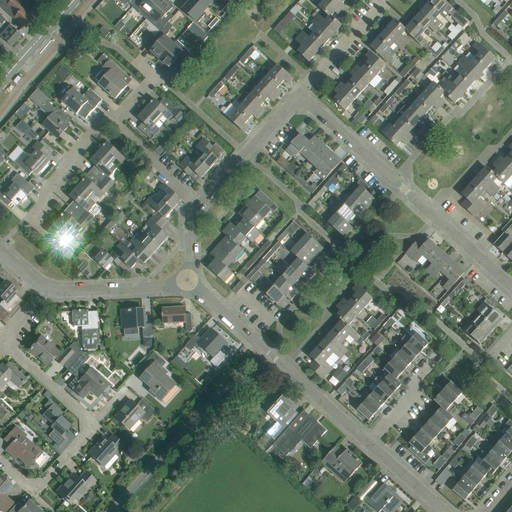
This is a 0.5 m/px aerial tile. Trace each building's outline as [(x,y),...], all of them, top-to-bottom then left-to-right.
[(23,0),(0,0),(0,6),(14,19),(15,18),(27,28),(34,20),(18,5),(23,0)] [(146,19),(163,0),(139,0),(133,7),(146,19)] [(167,4),(163,0),(146,19),(160,32),(163,28),(170,20),(166,16),(169,12),(173,8),(168,3),(167,4)] [(209,6),(203,0),(191,0),(190,2),(203,13),(209,6)] [(343,12),(329,0),(324,0),(319,6),(330,16),(331,16),(335,12),(339,16),(343,12)] [(342,4),(345,0),(329,0),(343,12),(346,8),(342,4)] [(432,0),(429,4),(440,14),(444,9),(451,16),(450,17),(463,28),(468,23),(442,0),(432,0)] [(203,13),(190,2),(183,10),(198,23),(205,15),(203,13)] [(435,19),(440,14),(429,4),(421,12),(439,29),(442,25),(435,19)] [(496,14),(502,8),(498,5),(493,11),(496,14)] [(503,20),(508,14),(505,11),(499,17),(503,20)] [(439,29),(421,12),(413,21),(424,31),(428,27),(435,33),(439,29)] [(341,26),(331,16),(330,16),(325,21),(318,14),(315,18),(333,35),(341,26)] [(285,16),(281,20),(287,26),(291,21),(285,16)] [(497,26),(503,20),(499,17),(494,23),(497,26)] [(333,35),(315,18),(311,22),(318,28),(314,33),(325,44),(333,35)] [(401,36),(405,31),(405,30),(395,20),(387,29),(405,46),(408,42),(401,36)] [(503,20),(497,26),(500,29),(506,23),(505,22),(503,20)] [(426,43),(419,36),(424,31),(413,21),(405,30),(405,31),(435,58),(444,49),(441,46),(435,52),(425,44),(426,43)] [(22,35),(14,28),(9,23),(0,32),(0,35),(12,46),(22,35)] [(110,33),(103,27),(99,31),(106,37),(110,33)] [(169,33),(163,28),(160,32),(153,40),(158,44),(155,48),(151,52),(156,57),(156,56),(160,60),(174,44),(173,44),(165,37),(169,33)] [(405,46),(387,29),(378,38),(390,48),(394,43),(401,50),(405,46)] [(325,44),(314,33),(309,38),(302,32),(299,36),(317,53),(325,44)] [(317,53),(299,36),(296,39),(303,46),(298,51),(309,62),(317,53)] [(385,53),(390,48),(378,38),(370,47),(388,64),(392,59),(385,53)] [(177,40),(173,44),(174,44),(160,60),(169,68),(173,64),(176,60),(180,65),(191,53),(177,40)] [(495,59),(477,42),(473,47),(479,53),(475,57),(487,68),(495,59)] [(250,57),(255,51),(252,48),(246,54),(250,57)] [(385,66),(377,58),(369,52),(365,56),(370,60),(366,65),(377,75),(385,66)] [(244,63),(250,57),(246,54),(241,60),(244,63)] [(487,68),(475,57),(470,62),(464,56),(460,60),(479,77),(487,68)] [(479,77),(460,60),(456,64),(463,70),(459,75),(471,86),(479,77)] [(127,86),(118,78),(123,73),(109,61),(93,79),(115,99),(127,86)] [(234,75),(239,68),(236,65),(230,71),(234,75)] [(293,80),(277,65),(269,74),(280,85),(285,80),(289,84),(293,80)] [(377,75),(366,65),(361,70),(357,66),(353,70),(369,84),(377,75)] [(412,69),(408,65),(400,74),(404,78),(412,69)] [(433,67),(429,71),(435,77),(439,72),(433,67)] [(415,78),(421,72),(417,69),(412,74),(415,78)] [(369,84),(353,70),(350,74),(354,77),(350,82),(361,93),(369,84)] [(228,81),(234,75),(230,71),(225,78),(228,81)] [(280,85),(269,74),(261,83),(277,97),(280,94),(276,90),(280,85)] [(471,86),(459,75),(454,80),(448,74),(444,77),(463,95),(471,86)] [(463,95),(444,77),(440,82),(447,88),(443,93),(444,94),(455,104),(463,95)] [(392,90),(398,84),(394,80),(389,86),(392,90)] [(405,90),(410,84),(406,80),(401,86),(405,90)] [(361,93),(350,82),(345,87),(341,83),(337,87),(353,101),(361,93)] [(218,92),(224,86),(220,83),(215,89),(218,92)] [(277,97),(261,83),(253,92),(264,102),(269,97),(273,101),(277,97)] [(440,98),(444,94),(443,93),(433,84),(426,92),(441,106),(445,102),(440,98)] [(387,96),(392,90),(389,86),(383,93),(387,96)] [(399,96),(405,90),(401,86),(395,92),(399,96)] [(353,101),(337,87),(334,91),(338,95),(334,100),(345,111),(353,101)] [(85,119),(102,100),(90,89),(83,97),(74,88),(62,101),(77,115),(78,113),(85,119)] [(58,139),(65,131),(69,126),(65,122),(69,118),(57,106),(55,108),(48,102),(50,100),(38,89),(29,98),(50,117),(42,126),(57,139),(58,139)] [(213,98),(218,92),(215,89),(209,95),(213,98)] [(264,102),(253,92),(245,101),(261,115),(265,111),(260,107),(264,102)] [(441,106),(426,92),(417,101),(429,111),(433,106),(437,110),(441,106)] [(376,107),(382,101),(378,98),(373,104),(376,107)] [(389,107),(394,101),(390,98),(385,103),(389,107)] [(170,113),(155,100),(153,102),(152,102),(151,103),(151,104),(147,109),(159,120),(163,115),(169,120),(172,116),(179,121),(184,115),(175,108),(170,113)] [(261,115),(245,101),(237,109),(249,120),(253,115),(257,119),(261,115)] [(424,116),(429,111),(417,101),(410,109),(425,124),(429,120),(424,116)] [(383,113),(389,107),(385,103),(379,109),(383,113)] [(371,113),(376,107),(373,104),(367,110),(371,113)] [(425,124),(410,109),(405,106),(397,114),(402,118),(413,128),(417,124),(422,128),(425,124)] [(155,125),(159,120),(147,109),(138,118),(150,129),(146,134),(138,128),(151,140),(160,130),(155,125)] [(249,129),(244,125),(249,120),(237,109),(229,119),(245,133),(249,129)] [(20,110),(16,115),(22,121),(27,116),(20,110)] [(23,122),(30,127),(35,120),(28,115),(23,122)] [(363,115),(357,122),(359,124),(361,125),(366,119),(367,119),(363,115)] [(373,125),(379,119),(375,115),(369,122),(373,125)] [(408,133),(413,128),(402,118),(394,127),(409,141),(413,137),(408,133)] [(354,119),(350,124),(355,129),(359,124),(354,119)] [(409,141),(394,127),(385,136),(397,146),(401,141),(406,145),(409,141)] [(32,129),(28,134),(35,140),(39,136),(32,129)] [(294,132),(285,141),(290,146),(298,136),(294,132)] [(300,153),(309,142),(300,134),(298,136),(290,146),(286,150),(295,159),(300,153)] [(309,161),(324,145),(323,145),(318,141),(318,140),(314,137),(309,142),(300,153),(309,161)] [(210,169),(218,160),(210,152),(214,148),(204,139),(196,147),(203,153),(198,158),(210,169)] [(46,158),(50,153),(38,142),(27,155),(23,152),(14,162),(29,176),(30,175),(34,171),(38,175),(50,162),(46,158)] [(125,159),(112,147),(108,143),(105,146),(105,145),(103,147),(104,147),(100,152),(112,164),(117,159),(122,163),(125,159)] [(318,169),(332,153),(327,149),(327,148),(324,145),(309,161),(318,169)] [(17,147),(8,157),(14,162),(23,152),(17,147)] [(117,168),(112,164),(100,152),(91,162),(95,166),(102,171),(97,177),(102,182),(109,189),(115,183),(109,177),(117,168)] [(324,181),(335,169),(342,161),(341,161),(336,157),(336,156),(332,153),(318,169),(315,173),(324,181)] [(131,165),(136,159),(132,155),(127,161),(131,165)] [(511,159),(509,156),(504,161),(500,157),(496,161),(511,175),(511,159)] [(201,178),(210,169),(198,158),(194,163),(187,157),(179,166),(197,182),(189,175),(193,170),(201,178)] [(511,175),(496,161),(493,165),(497,169),(493,174),(497,177),(497,178),(504,184),(511,175)] [(336,180),(344,171),(347,167),(344,164),(332,177),(336,180)] [(492,182),(497,178),(497,177),(493,174),(486,167),(478,176),(496,193),(499,189),(492,182)] [(296,168),(293,170),(290,174),(294,178),(297,174),(300,171),(296,168)] [(149,171),(142,178),(141,180),(146,185),(154,176),(149,171)] [(30,193),(34,189),(18,174),(4,189),(0,185),(0,198),(9,206),(13,201),(17,205),(19,203),(20,204),(28,196),(26,194),(29,192),(30,193)] [(306,182),(297,174),(294,178),(303,185),(306,182)] [(496,193),(478,176),(470,185),(481,195),(485,191),(492,197),(496,193)] [(339,183),(336,180),(332,177),(324,186),(327,189),(332,184),(335,187),(339,183)] [(109,189),(102,182),(97,187),(87,178),(84,181),(84,180),(82,182),(83,182),(78,187),(91,199),(96,194),(101,199),(109,189)] [(377,201),(366,191),(369,187),(361,179),(354,187),(358,191),(353,196),(369,210),(377,201)] [(181,200),(163,184),(160,188),(162,190),(157,195),(173,209),(181,200)] [(312,194),(318,187),(314,184),(308,190),(312,194)] [(484,207),(477,200),(481,195),(470,185),(461,194),(468,200),(463,205),(461,204),(461,205),(475,217),(484,207)] [(319,199),(327,189),(324,186),(316,196),(319,199)] [(96,203),(91,199),(78,187),(70,197),(88,213),(96,203)] [(129,194),(126,197),(132,202),(134,199),(129,194)] [(165,218),(173,209),(157,195),(152,199),(150,198),(143,206),(154,216),(164,225),(168,220),(165,218)] [(271,211),(255,196),(255,197),(251,202),(250,201),(247,205),(263,220),(271,211)] [(369,210),(353,196),(345,205),(355,214),(355,215),(361,220),(364,216),(364,215),(368,210),(369,211),(369,210)] [(355,214),(345,205),(339,199),(330,209),(336,214),(347,223),(355,215),(355,214)] [(318,206),(315,203),(311,200),(308,205),(314,210),(318,206)] [(263,220),(247,205),(247,206),(243,211),(242,210),(238,214),(244,219),(255,229),(263,220)] [(89,224),(84,220),(81,217),(76,222),(66,213),(64,216),(63,215),(61,217),(62,217),(57,222),(70,234),(75,239),(89,224)] [(122,213),(114,222),(116,224),(118,225),(126,216),(122,213)] [(89,224),(94,218),(90,214),(84,220),(89,224)] [(353,228),(347,223),(336,214),(328,223),(344,238),(345,237),(344,237),(348,232),(349,232),(353,228)] [(168,237),(160,229),(164,225),(154,216),(146,224),(147,225),(142,230),(160,246),(168,237)] [(261,233),(255,229),(244,219),(236,228),(247,237),(246,237),(252,243),(261,233)] [(109,232),(116,224),(114,222),(113,221),(106,229),(109,232)] [(280,232),(286,224),(283,221),(275,230),(278,233),(280,232)] [(73,253),(67,248),(71,243),(66,239),(70,234),(57,222),(49,232),(59,241),(54,246),(68,259),(73,253)] [(289,234),(297,225),(294,222),(286,231),(289,234)] [(247,237),(236,228),(231,223),(227,227),(228,228),(223,232),(222,232),(224,233),(239,246),(246,237),(247,237)] [(160,246),(142,230),(142,231),(138,235),(137,234),(134,238),(152,255),(160,246)] [(270,242),(278,233),(275,230),(266,239),(268,241),(270,242)] [(281,243),(289,234),(286,231),(278,240),(281,243)] [(243,250),(239,246),(224,233),(227,236),(223,240),(224,241),(220,245),(235,259),(243,250)] [(503,253),(511,242),(511,239),(504,233),(494,245),(503,253)] [(324,248),(307,234),(299,243),(316,257),(319,254),(318,253),(323,248),(323,249),(324,248)] [(152,255),(134,238),(130,242),(131,243),(127,248),(126,249),(139,260),(144,264),(152,255)] [(282,244),(281,243),(278,240),(278,241),(270,250),(275,253),(282,244)] [(427,259),(437,248),(429,240),(423,246),(419,243),(420,241),(419,240),(406,253),(416,262),(422,255),(427,259)] [(109,256),(96,244),(93,241),(86,249),(95,258),(94,259),(105,270),(113,261),(113,260),(109,257),(109,256)] [(263,252),(272,243),(270,242),(268,241),(260,250),(263,252)] [(511,261),(511,260),(511,242),(503,253),(511,261)] [(139,260),(126,249),(127,248),(121,243),(118,247),(124,254),(120,258),(113,252),(109,256),(109,257),(113,260),(113,261),(119,266),(123,261),(131,269),(139,260)] [(316,257),(299,243),(291,252),(298,259),(299,259),(307,267),(307,266),(311,263),(310,262),(315,257),(315,258),(316,257)] [(235,259),(220,245),(219,245),(219,246),(215,251),(214,250),(211,254),(216,259),(217,259),(227,268),(235,259)] [(430,274),(446,256),(437,248),(427,259),(432,264),(426,271),(430,274)] [(255,261),(263,252),(260,250),(252,258),(255,261)] [(266,263),(275,253),(270,250),(262,259),(266,263)] [(444,275),(455,264),(446,256),(430,274),(433,277),(439,271),(444,275)] [(247,270),(255,261),(252,258),(244,267),(247,270)] [(87,267),(77,259),(73,263),(83,272),(87,267)] [(233,273),(227,268),(217,259),(216,259),(208,268),(224,283),(233,273)] [(259,271),(266,263),(262,259),(254,268),(258,271),(259,271)] [(315,273),(307,266),(307,267),(299,259),(298,259),(291,268),(290,268),(301,277),(306,282),(310,278),(309,278),(314,273),(315,273)] [(301,277),(290,268),(291,268),(285,262),(276,271),(282,276),(293,286),(301,277)] [(448,291),(465,273),(455,264),(444,275),(449,279),(443,286),(448,291)] [(239,279),(247,270),(244,267),(236,276),(239,279)] [(251,281),(259,271),(258,271),(254,268),(247,277),(251,281)] [(411,268),(407,272),(412,276),(416,272),(411,268)] [(299,291),(293,286),(282,276),(274,285),(274,286),(287,297),(290,300),(291,300),(290,299),(294,295),(295,295),(299,291)] [(287,297),(274,286),(274,285),(268,280),(260,290),(279,306),(287,297)] [(9,315),(22,301),(13,293),(16,291),(5,281),(0,286),(0,298),(3,300),(0,303),(0,319),(2,321),(8,314),(9,315)] [(237,294),(245,285),(241,281),(233,290),(237,294)] [(460,291),(465,285),(462,282),(456,288),(460,291)] [(372,299),(356,285),(352,289),(357,293),(352,298),(364,309),(372,299)] [(462,289),(458,294),(462,298),(466,293),(462,289)] [(457,293),(454,290),(448,296),(452,299),(457,293)] [(364,309),(352,298),(348,303),(344,299),(340,303),(356,317),(364,309)] [(449,302),(446,299),(440,305),(444,308),(449,302)] [(503,319),(491,308),(493,305),(487,299),(484,302),(488,305),(481,314),(496,327),(503,319)] [(356,317),(340,303),(337,307),(341,311),(336,316),(342,321),(348,326),(356,317)] [(192,332),(191,314),(186,314),(185,307),(163,308),(163,314),(162,314),(162,323),(185,322),(186,332),(192,332)] [(145,324),(144,309),(122,310),(122,320),(122,328),(124,328),(124,335),(139,335),(138,328),(143,328),(143,338),(154,338),(154,334),(153,324),(145,324)] [(98,345),(98,329),(97,329),(97,322),(88,323),(88,310),(72,311),(73,327),(81,326),(82,345),(83,345),(84,350),(97,350),(96,345),(98,345)] [(380,323),(386,317),(383,314),(377,320),(380,323)] [(496,327),(481,314),(473,323),(488,336),(496,327)] [(395,322),(390,318),(386,322),(391,327),(395,322)] [(375,329),(380,323),(377,320),(371,326),(375,329)] [(360,336),(348,326),(342,321),(334,330),(345,340),(350,335),(356,341),(360,336)] [(391,327),(386,322),(382,326),(387,331),(391,327)] [(488,336),(473,323),(465,331),(480,345),(488,336)] [(429,344),(417,333),(412,328),(403,337),(420,353),(429,344)] [(223,349),(227,344),(211,329),(201,340),(196,335),(186,346),(191,351),(199,343),(214,357),(210,362),(216,367),(229,354),(223,349)] [(341,345),(345,340),(334,330),(326,338),(344,355),(348,351),(341,345)] [(364,341),(370,335),(366,332),(361,338),(364,341)] [(376,333),(370,340),(377,346),(384,339),(376,333)] [(59,353),(48,343),(41,336),(29,350),(36,356),(47,366),(54,358),(57,360),(62,365),(69,358),(73,353),(69,349),(62,356),(59,353)] [(420,353),(403,337),(395,347),(400,351),(412,362),(420,353)] [(344,355),(326,338),(318,347),(329,358),(334,353),(341,359),(344,355)] [(378,356),(382,351),(377,346),(373,351),(378,356)] [(332,368),(326,362),(329,358),(318,347),(310,356),(316,362),(311,367),(309,366),(323,379),(332,368)] [(412,362),(400,351),(392,360),(404,371),(412,362)] [(83,352),(79,357),(84,362),(88,357),(83,352)] [(175,385),(165,376),(168,374),(162,368),(167,363),(154,352),(144,364),(150,369),(141,379),(152,389),(150,391),(161,401),(168,394),(175,385)] [(121,355),(116,361),(120,364),(125,359),(121,355)] [(74,362),(70,367),(75,372),(77,370),(84,362),(79,357),(74,362)] [(370,365),(365,360),(361,364),(366,369),(370,365)] [(404,371),(392,360),(384,369),(385,369),(396,380),(404,371)] [(366,369),(361,364),(357,369),(362,373),(366,369)] [(25,379),(10,365),(7,369),(2,365),(0,366),(0,389),(10,379),(18,387),(19,386),(25,379)] [(109,385),(102,378),(91,368),(83,376),(81,374),(80,376),(82,379),(73,389),(83,399),(89,391),(97,398),(109,385)] [(339,368),(332,376),(340,383),(347,375),(339,368)] [(402,385),(396,380),(385,369),(376,378),(393,394),(395,396),(399,391),(397,390),(402,385)] [(354,382),(349,378),(345,382),(350,386),(354,382)] [(393,394),(376,378),(373,382),(378,387),(374,392),(385,403),(393,394)] [(380,413),(360,396),(350,386),(345,382),(337,392),(342,396),(346,391),(361,405),(357,410),(369,421),(374,415),(376,417),(380,413)] [(462,393),(451,382),(442,392),(454,402),(462,393)] [(288,427),(282,421),(285,417),(295,406),(284,396),(286,394),(280,389),(273,397),(271,396),(257,411),(265,418),(269,413),(275,418),(274,419),(275,420),(269,425),(273,428),(268,434),(276,441),(288,427)] [(48,391),(44,395),(49,399),(52,395),(48,391)] [(385,403),(374,392),(370,396),(364,391),(360,396),(380,413),(383,409),(381,408),(385,403)] [(454,402),(442,392),(434,401),(441,408),(446,411),(454,402)] [(147,422),(157,412),(150,406),(144,412),(131,400),(116,418),(130,430),(141,417),(147,422)] [(65,432),(71,425),(61,416),(63,413),(53,404),(42,416),(52,424),(50,427),(53,430),(48,436),(60,447),(67,439),(62,434),(64,431),(65,432)] [(454,418),(446,411),(441,408),(434,416),(446,427),(454,418)] [(464,413),(461,418),(465,422),(469,417),(464,413)] [(478,417),(473,413),(469,417),(474,421),(478,417)] [(288,427),(272,446),(285,458),(290,452),(290,453),(291,452),(289,451),(294,445),(296,446),(301,440),(305,437),(314,444),(310,448),(311,449),(326,431),(309,415),(302,422),(294,431),(289,427),(288,427)] [(446,427),(434,416),(426,425),(434,432),(438,436),(446,427)] [(489,420),(484,416),(481,420),(486,424),(489,420)] [(470,426),(474,421),(469,417),(465,422),(470,426)] [(482,429),(486,424),(481,420),(477,424),(482,429)] [(511,421),(510,420),(498,434),(511,445),(511,421)] [(438,436),(434,432),(426,425),(418,434),(430,445),(438,436)] [(42,453),(20,434),(22,432),(16,427),(4,439),(10,445),(8,448),(29,467),(34,461),(39,466),(46,458),(41,454),(42,453)] [(465,429),(461,434),(457,438),(462,442),(470,433),(465,429)] [(433,448),(430,445),(418,434),(415,437),(412,437),(410,440),(410,442),(409,444),(412,446),(409,450),(425,464),(431,458),(427,455),(433,448)] [(511,451),(511,445),(498,434),(494,439),(499,443),(495,447),(507,457),(511,451)] [(96,445),(88,454),(96,460),(101,465),(103,467),(114,454),(112,452),(116,448),(118,450),(123,445),(120,442),(113,435),(108,441),(106,439),(104,437),(96,445)] [(477,441),(472,437),(469,441),(474,445),(477,441)] [(458,447),(462,442),(457,438),(453,443),(458,447)] [(470,450),(474,445),(469,441),(465,445),(470,450)] [(363,463),(347,449),(344,452),(337,446),(322,462),(333,473),(337,469),(348,479),(363,463)] [(507,457),(495,447),(491,452),(485,448),(482,452),(500,466),(507,457)] [(446,461),(450,457),(445,452),(441,457),(446,461)] [(500,466),(482,452),(478,457),(483,461),(480,465),(480,466),(488,473),(492,476),(500,466)] [(462,459),(457,455),(453,459),(458,463),(462,459)] [(454,468),(458,463),(453,459),(449,464),(454,468)] [(488,473),(480,466),(480,465),(476,462),(468,472),(480,482),(488,473)] [(452,474),(446,469),(435,481),(442,486),(452,474)] [(83,494),(95,480),(86,472),(79,479),(73,474),(56,492),(70,504),(81,492),(83,494)] [(480,482),(468,472),(460,481),(473,491),(480,482)] [(4,495),(12,486),(0,474),(0,508),(3,511),(5,511),(13,503),(4,495)] [(308,478),(303,484),(308,487),(312,482),(308,478)] [(473,491),(460,481),(452,491),(465,501),(473,491)] [(403,500),(385,484),(382,487),(377,483),(364,499),(378,511),(379,511),(382,510),(384,511),(392,511),(396,507),(403,500)] [(352,511),(362,500),(357,496),(347,506),(352,511)] [(41,511),(29,500),(23,507),(18,502),(8,511),(41,511)]
